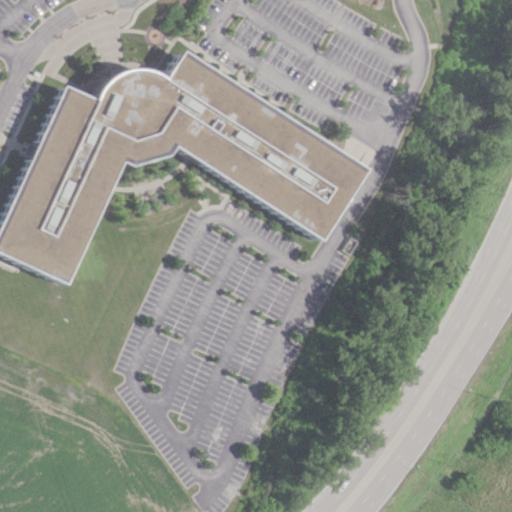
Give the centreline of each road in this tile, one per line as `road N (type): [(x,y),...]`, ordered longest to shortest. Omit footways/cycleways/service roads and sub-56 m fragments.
road 1 (trunk): [(511,209),(415,387),(319,511)]
road 2 (trunk): [(350,511),(412,432),(511,268)]
